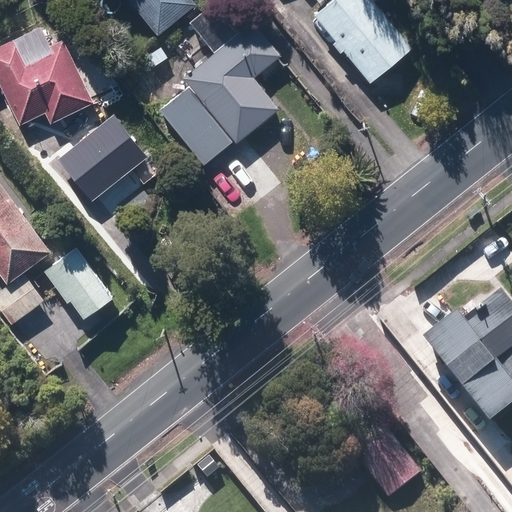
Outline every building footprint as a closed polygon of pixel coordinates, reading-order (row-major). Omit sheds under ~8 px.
[(138,0),(164,32),(202,2),(200,0),(138,0)] [(336,0),(322,13),(378,79),(418,45),(379,0),(336,0)] [(217,9),(199,21),(212,40),(230,27),(217,9)] [(192,74),(244,139),(285,106),(259,74),(287,52),(261,19),(192,74)] [(69,114),(97,172),(136,153),(108,95),(100,98),(69,37),(59,43),(49,24),(0,47),(0,72),(25,123),(51,110),(56,121),(69,114)] [(174,103),(216,156),(238,138),(196,85),(174,103)] [(0,259),(16,280),(60,247),(0,167),(0,259)] [(79,298),(91,316),(122,293),(85,244),(51,270),(74,301),(79,298)] [(0,294),(0,299),(16,322),(50,298),(31,272),(0,294)] [(431,337),(500,422),(511,412),(511,295),(507,289),(473,316),(466,309),(431,337)] [(355,450),(391,496),(424,471),(388,424),(355,450)]
